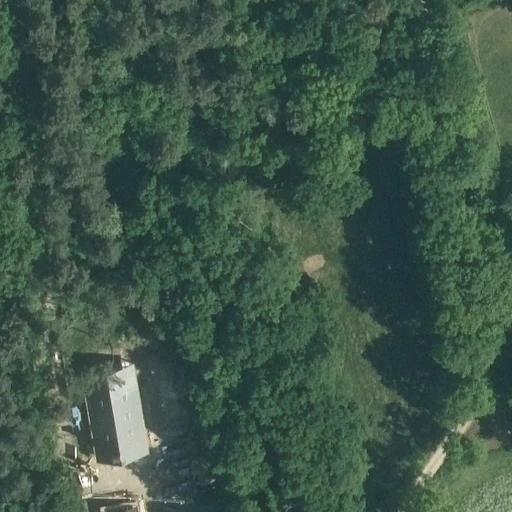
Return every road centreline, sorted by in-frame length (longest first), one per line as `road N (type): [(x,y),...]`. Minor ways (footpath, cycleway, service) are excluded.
road 1 (track): [(428,0),(423,10),(498,358),(407,511)]
road 2 (track): [(65,511),(14,80),(18,0)]
